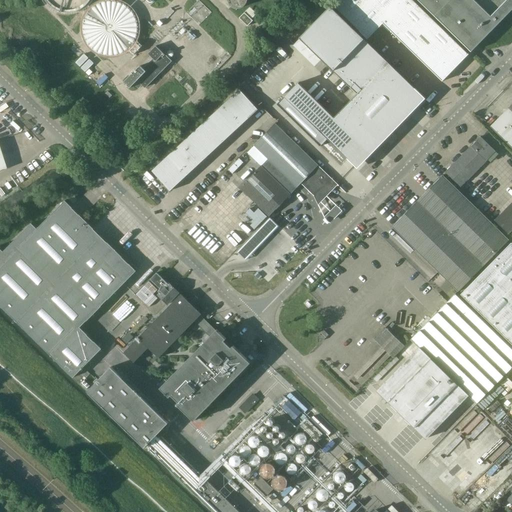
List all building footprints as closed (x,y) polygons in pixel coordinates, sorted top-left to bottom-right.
[(246,0),(227,0),(228,1),(229,3),(230,5),(233,7),(236,8),(238,8),(240,8),(243,6),(246,3),(247,1),(246,0)] [(338,0),(333,5),(368,39),(383,23),(408,48),(435,20),(414,0),(338,0)] [(511,0),(418,0),(471,51),(511,9),(511,0)] [(298,83),(277,104),(320,147),(327,139),(354,165),(382,136),(380,133),(401,111),(403,114),(422,95),(330,6),(299,38),(356,94),(334,118),(298,83)] [(244,13),(239,18),(248,27),(253,21),(244,13)] [(443,81),(456,67),(430,42),(443,29),(435,20),(408,48),(443,81)] [(456,67),(469,54),(443,29),(430,42),(456,67)] [(134,55),(141,48),(137,44),(130,51),(134,55)] [(165,55),(163,53),(156,46),(148,54),(153,59),(143,69),(140,66),(124,82),(130,88),(134,84),(139,88),(142,84),(145,87),(157,75),(171,61),(165,55)] [(231,56),(227,52),(218,61),(220,63),(211,72),(213,74),(231,56)] [(152,171),(170,191),(258,110),(240,90),(152,171)] [(511,104),(490,127),(511,148),(511,104)] [(254,146),(248,153),(261,166),(290,194),(301,183),(305,178),(318,190),(315,194),(319,198),(321,199),(331,188),(336,184),(336,183),(289,138),(275,124),(254,145),(254,146)] [(480,137),(445,172),(460,187),(467,180),(475,172),(480,166),(486,161),(495,151),(480,137)] [(261,166),(240,188),(269,216),(277,208),(283,202),(282,202),(290,194),(261,166)] [(508,240),(442,175),(392,227),(458,291),(508,240)] [(511,178),(510,180),(511,181),(511,201),(494,220),(508,234),(511,230),(511,178)] [(320,203),(331,212),(342,200),(332,190),(320,203)] [(136,271),(70,206),(65,201),(36,229),(31,224),(3,252),(0,248),(0,305),(73,378),(101,349),(94,342),(87,335),(80,328),(136,271)] [(250,208),(245,213),(254,221),(250,225),(254,230),(267,217),(258,208),(254,213),(250,208)] [(255,233),(251,236),(260,245),(263,241),(255,233)] [(511,243),(458,297),(455,295),(411,340),(419,347),(377,391),(426,438),(467,395),(476,403),(511,365),(511,243)] [(168,284),(157,273),(150,279),(162,291),(158,295),(167,304),(179,293),(169,283),(168,284)] [(157,290),(149,282),(136,295),(153,311),(162,303),(153,294),(157,290)] [(215,331),(205,321),(200,315),(201,314),(192,305),(194,303),(191,300),(189,303),(180,294),(124,353),(134,362),(148,348),(159,358),(194,321),(210,336),(160,388),(194,421),(251,362),(233,345),(231,347),(224,340),(226,338),(217,329),(215,331)] [(374,339),(393,357),(404,346),(385,328),(374,339)] [(324,330),(319,335),(323,340),(329,335),(324,330)] [(110,367),(87,391),(144,447),(168,423),(110,367)] [(245,412),(258,399),(253,394),(240,407),(245,412)] [(298,446),(300,446),(302,446),(304,445),(305,444),(306,442),(307,441),(307,439),(306,437),(305,435),(303,434),(301,434),(298,434),(296,435),(295,437),(294,439),(294,441),(295,443),(296,445),(298,446)] [(239,511),(206,479),(161,435),(148,448),(212,511),(239,511)] [(251,448),(253,449),(255,449),(257,448),(258,446),(259,445),(259,443),(259,441),(258,439),(256,438),(255,438),(253,437),(251,438),(250,439),(249,441),(248,442),(248,444),(249,446),(250,447),(251,448)] [(289,454),(291,455),(292,455),(294,454),(295,453),(296,452),(296,450),(296,449),(295,447),(294,446),(293,445),(291,445),(290,445),(288,446),(287,447),(286,449),(286,450),(287,452),(288,453),(289,454)] [(309,454),(310,455),(312,454),(313,453),(314,452),(315,451),(315,449),(314,448),(313,446),(312,445),(311,445),(309,445),(308,446),(306,447),(306,448),(305,450),(305,451),(306,453),(307,454),(309,454)] [(242,458),(244,458),(246,458),(247,457),(248,456),(249,454),(249,452),(249,450),(248,449),(246,448),(245,447),(243,447),(241,448),(240,449),(239,450),(239,452),(239,454),(239,455),(240,457),(242,458)] [(261,457),(262,458),(264,458),(266,457),(268,456),(268,454),(269,452),(268,451),(267,449),(266,448),(264,447),(263,447),(261,448),(260,448),(258,450),(258,451),(258,453),(258,455),(259,456),(261,457)] [(279,465),(281,465),(283,465),(285,464),(287,462),(287,460),(287,458),(286,456),(285,455),(284,454),(282,454),(280,454),(278,454),(277,456),(276,457),(275,459),(276,461),(276,463),(278,464),(279,465)] [(298,463),(300,463),(301,463),(302,463),(303,462),(304,461),(304,459),(304,458),(304,457),(303,456),(302,455),(300,455),(299,455),(298,455),(297,457),(296,458),(296,459),(296,461),(297,462),(298,463)] [(250,465),(251,466),(253,467),(254,467),(256,467),(257,466),(258,465),(259,463),(259,462),(259,460),(258,459),(257,457),(256,457),(254,456),(252,456),(251,457),(249,459),(249,460),(248,462),(249,464),(250,465)] [(233,468),(235,468),(236,468),(238,467),(239,466),(240,464),(241,463),(241,461),(240,459),(239,458),(237,457),(235,457),(233,457),(231,458),(230,459),(229,461),(229,463),(230,465),(231,467),(233,468)] [(289,475),(291,475),(292,475),(294,475),(296,473),(297,472),(297,470),(297,468),(296,467),(295,465),(294,464),(292,464),(290,464),(288,465),(287,466),(286,468),(286,470),(286,472),(288,474),(289,475)] [(265,479),(267,479),(270,479),(272,478),(273,476),(274,474),(274,471),(274,469),(272,467),(270,466),(268,465),(266,465),(263,466),(262,467),(261,469),(260,472),(260,474),(261,476),(263,478),(265,479)] [(242,477),(244,477),(246,477),(247,477),(249,476),(250,474),(250,472),(250,471),(249,469),(248,467),(246,467),(244,466),(243,467),(241,468),(240,469),(239,471),(239,473),(239,474),(241,476),(242,477)] [(338,485),(340,485),(342,485),(344,483),(345,482),(346,480),(346,477),(345,475),(343,474),(342,473),(340,472),(338,473),(336,474),(334,475),(333,477),(333,479),(333,481),(334,482),(336,484),(338,485)] [(276,490),(278,491),(281,491),(283,490),(285,489),(286,487),(287,484),(287,482),(286,480),(284,478),(282,477),(280,476),(277,476),(275,478),(273,479),(272,482),(272,484),(272,487),(274,489),(276,490)] [(261,477),(254,484),(266,496),(273,489),(261,477)] [(348,492),(349,492),(351,492),(352,491),(353,489),(353,488),(353,486),(353,485),(351,484),(350,483),(349,483),(347,483),(346,484),(345,485),(344,486),(344,488),(345,489),(345,491),(346,491),(348,492)] [(328,499),(329,496),(329,494),(328,492),(326,491),(324,490),(322,490),(320,490),(318,492),(317,493),(316,495),(316,497),(317,499),(318,501),(320,502),(322,502),(324,502),(326,502),(327,500),(328,499)] [(311,510),(313,510),(314,510),(316,510),(317,509),(318,507),(318,506),(318,504),(317,503),(316,502),(315,501),(313,501),(311,501),(310,502),(309,503),(308,505),(308,506),(309,508),(310,509),(311,510)]
